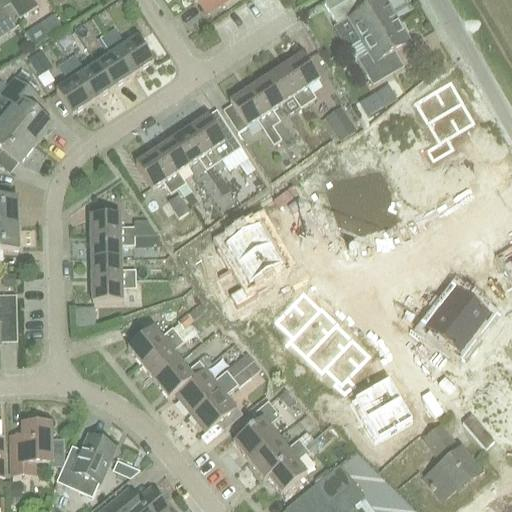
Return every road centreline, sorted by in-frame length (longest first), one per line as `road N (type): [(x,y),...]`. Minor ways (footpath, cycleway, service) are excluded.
road 1 (residential): [(56,380),(56,204),(65,170),(203,77)]
road 2 (residential): [(217,511),(146,427),(114,402),(56,380)]
road 3 (unclassified): [(511,125),(438,0)]
